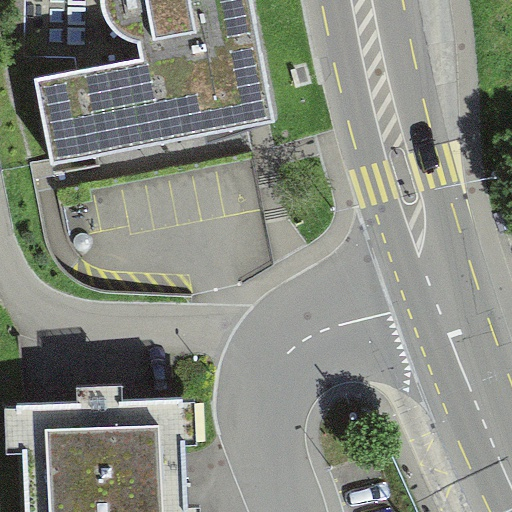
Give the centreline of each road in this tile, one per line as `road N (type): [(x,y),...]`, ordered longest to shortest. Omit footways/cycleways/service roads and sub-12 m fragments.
road 1 (residential): [(288,355),(224,334),(82,329),(32,309),(0,249)]
road 2 (secondary): [(448,300),(385,112),(363,0)]
road 3 (secondary): [(511,473),(448,300)]
road 4 (residential): [(448,300),(350,323),(288,355)]
road 5 (residential): [(288,355),(264,431),(285,511)]
